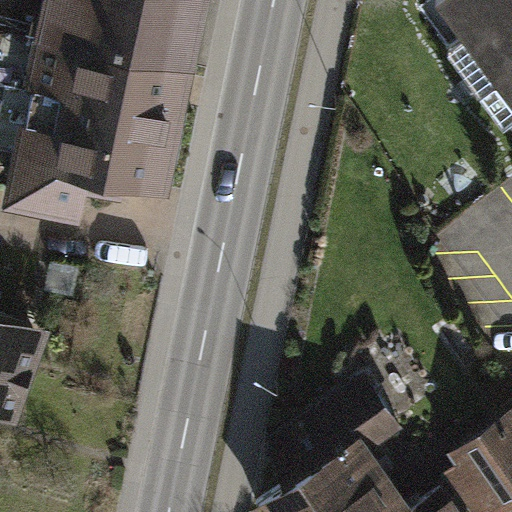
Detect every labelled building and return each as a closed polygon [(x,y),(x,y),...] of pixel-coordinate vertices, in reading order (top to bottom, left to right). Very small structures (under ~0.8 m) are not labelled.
[(56,0),(22,155),(178,190),(220,0),(56,0)] [(511,114),(511,0),(446,0),(467,28),(450,41),(507,118),(511,114)] [(0,430),(10,435),(53,322),(0,301),(0,430)] [(285,480),(254,499),(263,511),(470,511),(443,474),(397,506),(357,449),(401,418),(367,370),(276,436),(285,480)] [(511,405),(460,442),(501,500),(511,492),(511,405)]
